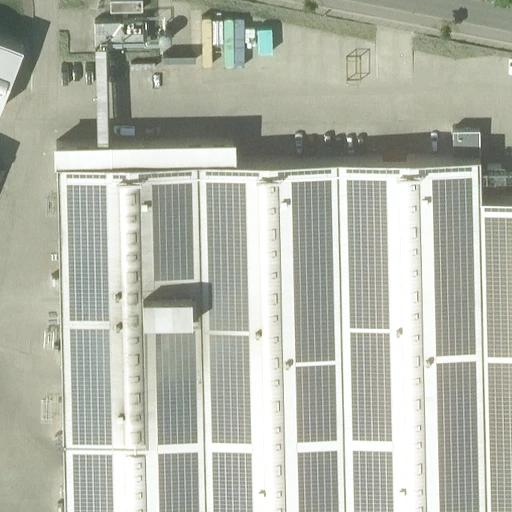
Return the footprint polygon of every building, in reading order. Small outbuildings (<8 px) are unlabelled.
[(142,2),(110,3),(110,14),(142,13),(142,2)] [(145,23),(94,24),(95,48),(146,47),(145,23)] [(0,108),(22,53),(0,44),(0,108)] [(57,149),(64,511),(486,511),(477,195),(479,162),(237,167),(236,146),(57,149)] [(511,511),(511,194),(477,195),(486,511),(511,511)]
